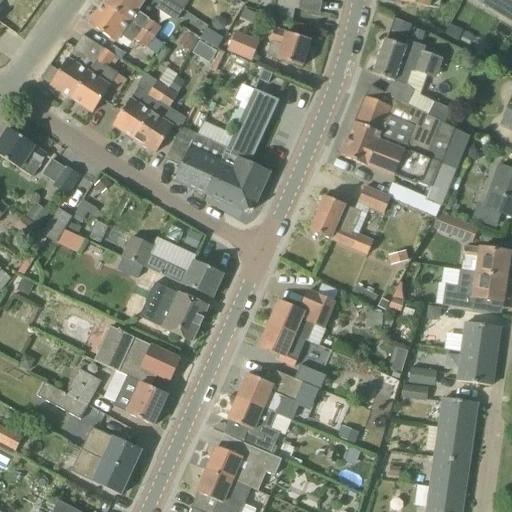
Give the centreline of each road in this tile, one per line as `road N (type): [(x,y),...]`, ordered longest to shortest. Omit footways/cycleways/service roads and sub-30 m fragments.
road 1 (residential): [(261,253),(4,96)]
road 2 (tertiary): [(146,511),(261,253)]
road 3 (tertiary): [(261,253),(340,71),(359,0)]
road 4 (residential): [(480,511),(503,360),(511,349)]
